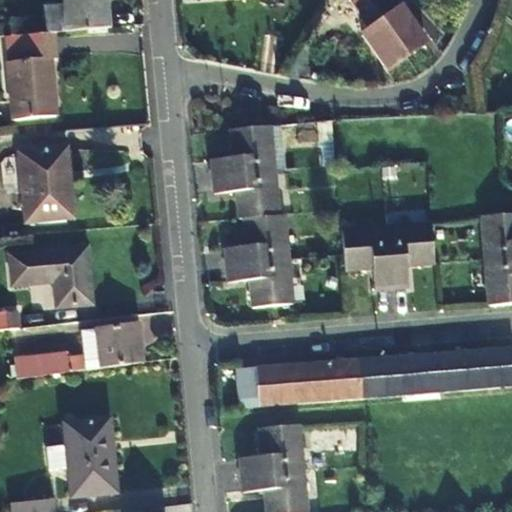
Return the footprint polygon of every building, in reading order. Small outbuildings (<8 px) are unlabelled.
[(57,35),(110,31),(108,0),(62,0),(64,18),(11,22),(12,38),(57,35)] [(405,58),(365,0),(349,0),(362,19),(361,20),(367,30),(361,34),(387,71),(405,58)] [(365,0),(405,58),(425,45),(394,0),(388,0),(383,3),(381,0),(365,0)] [(12,38),(7,39),(15,121),(58,118),(53,61),(59,60),(57,35),(12,38)] [(281,70),(283,42),(269,41),(267,69),(281,70)] [(270,128),(231,132),(234,160),(212,163),(213,179),(277,173),(273,128),(270,128)] [(72,203),(66,134),(18,138),(24,208),(72,203)] [(238,207),(280,203),(278,181),(277,173),(213,179),(215,196),(237,195),(238,207)] [(319,178),(278,181),(280,203),(281,218),(282,225),(320,221),(338,219),(336,194),(322,195),(319,178)] [(239,222),(244,222),(281,218),(280,203),(238,207),(239,222)] [(487,265),(511,262),(511,217),(484,220),(486,263),(487,265)] [(224,251),(226,268),(290,262),(287,228),(282,228),(282,225),(281,218),(244,222),(247,249),(224,251)] [(387,229),(392,291),(411,290),(409,267),(436,265),(432,225),(387,229)] [(392,291),(387,229),(344,232),(347,273),(374,271),(376,293),(392,291)] [(89,249),(8,257),(11,288),(55,284),(58,310),(96,305),(89,249)] [(294,305),(290,262),(226,268),(228,285),(250,283),(254,310),(294,305)] [(511,262),(487,265),(490,308),(511,306),(511,262)] [(0,316),(0,332),(13,331),(22,330),(19,315),(13,315),(0,316)] [(19,382),(144,367),(140,328),(99,333),(103,364),(88,366),(87,359),(70,361),(69,354),(16,361),(19,382)] [(84,334),(87,359),(88,366),(103,364),(99,333),(84,334)] [(511,386),(511,350),(258,371),(261,407),(511,386)] [(73,499),(117,495),(111,421),(67,425),(68,448),(48,450),(50,473),(70,471),(73,499)] [(259,431),(260,438),(287,436),(300,435),(299,430),(299,428),(259,431)] [(287,436),(260,438),(261,459),(240,460),(242,476),(303,471),(300,435),(287,436)] [(305,511),(303,471),(242,476),(243,495),(264,493),(265,511),(305,511)] [(57,511),(56,501),(12,507),(12,511),(57,511)]
